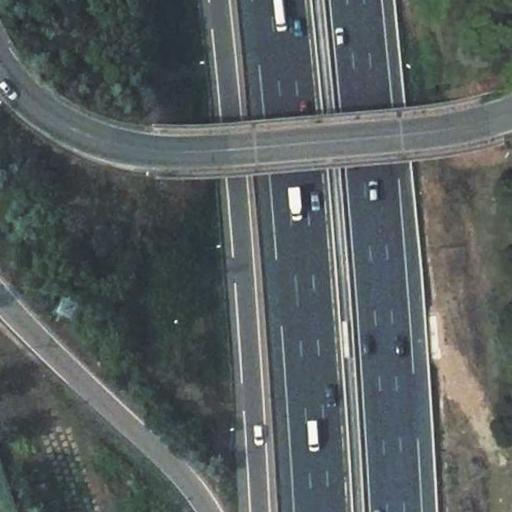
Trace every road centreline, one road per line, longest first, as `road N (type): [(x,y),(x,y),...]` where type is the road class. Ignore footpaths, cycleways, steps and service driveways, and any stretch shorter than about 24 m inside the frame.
road 1 (secondary): [(0,67),(34,105),(85,134),(158,150),(434,131),(511,112)]
road 2 (motorway): [(278,0),(320,511)]
road 3 (motorway): [(396,511),(355,0)]
road 4 (motorway): [(219,0),(260,511)]
road 5 (motorway): [(0,298),(176,468),(209,511)]
